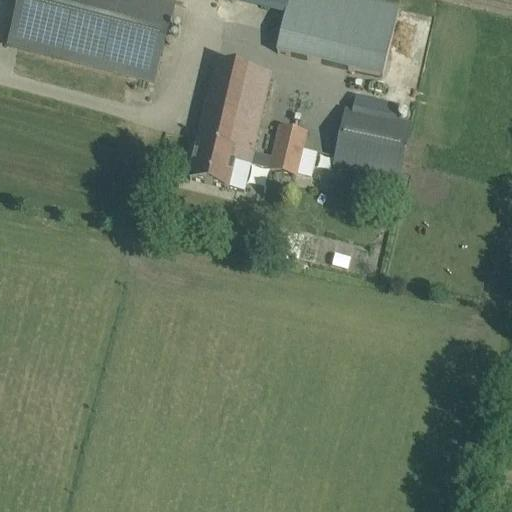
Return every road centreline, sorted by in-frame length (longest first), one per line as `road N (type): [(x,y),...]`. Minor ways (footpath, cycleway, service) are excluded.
road 1 (unclassified): [(152,109),(0,71)]
road 2 (track): [(198,0),(179,97),(152,109)]
